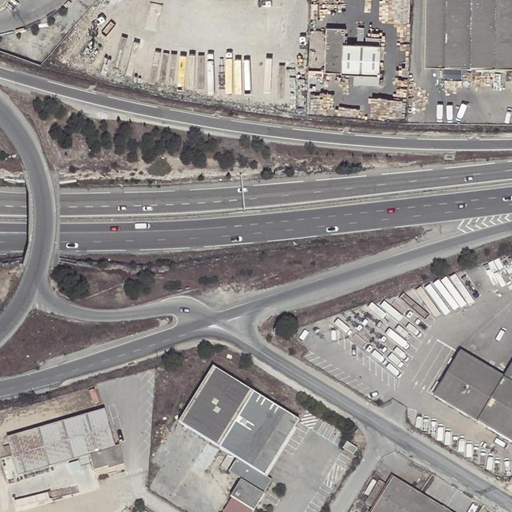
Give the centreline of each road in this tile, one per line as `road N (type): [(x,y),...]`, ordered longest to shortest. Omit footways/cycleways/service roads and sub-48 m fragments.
road 1 (trunk): [(511,143),(262,130),(133,108),(0,71)]
road 2 (trunk): [(511,167),(236,199),(0,205)]
road 3 (trunk): [(0,242),(208,236),(440,208)]
road 4 (primary): [(0,228),(121,229),(440,208)]
road 5 (tertiary): [(511,506),(213,323)]
road 6 (trunk): [(213,323),(511,226)]
road 7 (primary): [(0,388),(213,323)]
road 8 (tertiary): [(213,323),(173,306),(93,316),(56,305),(32,280)]
road 9 (primary): [(32,280),(43,192),(28,145),(0,107)]
road 10 (unknown): [(408,395),(437,350),(511,287)]
